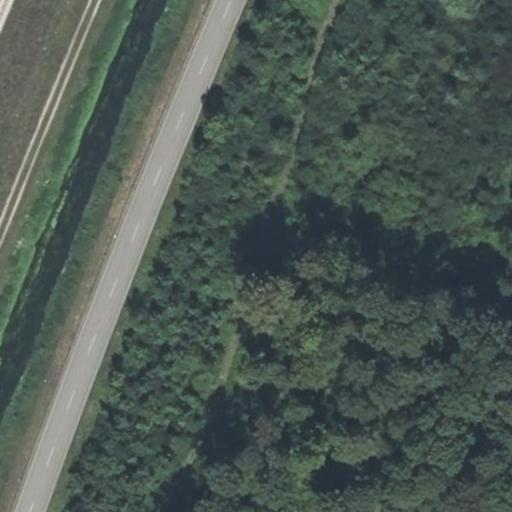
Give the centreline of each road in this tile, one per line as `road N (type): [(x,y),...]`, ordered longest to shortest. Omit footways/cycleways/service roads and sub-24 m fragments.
road 1 (tertiary): [(236,0),(37,511)]
road 2 (track): [(97,0),(23,150),(0,221)]
